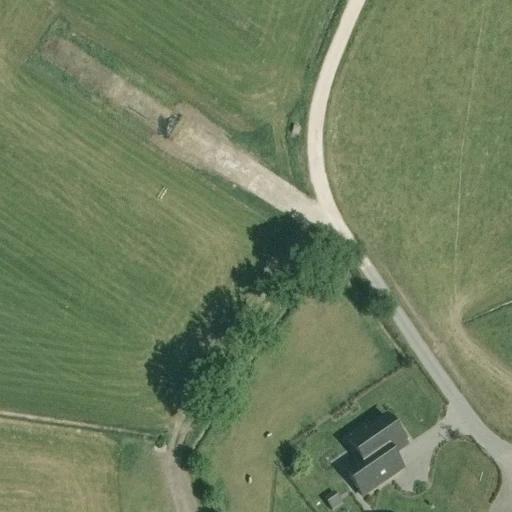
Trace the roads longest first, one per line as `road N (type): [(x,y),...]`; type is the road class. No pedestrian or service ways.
road 1 (track): [(361,0),(325,112),(320,158),(329,203),(446,383),(488,438),(511,454)]
road 2 (track): [(323,177),(55,0)]
